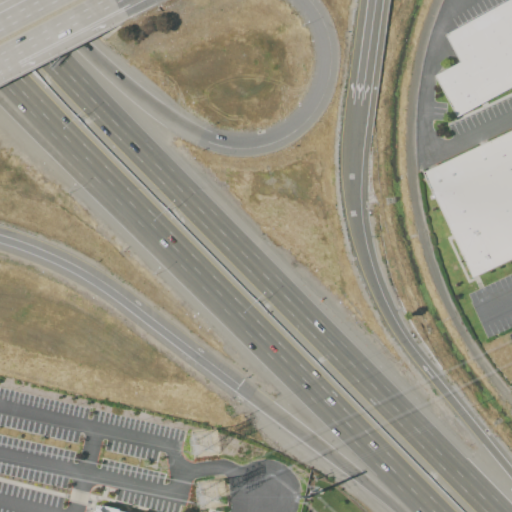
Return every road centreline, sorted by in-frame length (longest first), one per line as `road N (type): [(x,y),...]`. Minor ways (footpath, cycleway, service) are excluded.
road 1 (motorway): [(502,511),(0,2)]
road 2 (motorway): [(0,69),(422,501)]
road 3 (motorway): [(511,471),(406,345),(375,290),(353,218),(358,106)]
road 4 (motorway): [(0,235),(100,279),(246,390)]
road 5 (motorway): [(302,0),(325,38),(327,69),(315,103),(283,136),(248,145),(209,140)]
road 6 (motorway): [(209,140),(146,98),(36,0)]
road 7 (motorway): [(246,390),(357,475),(422,501)]
road 8 (motorway): [(0,88),(112,184)]
road 9 (primary): [(15,57),(125,0)]
